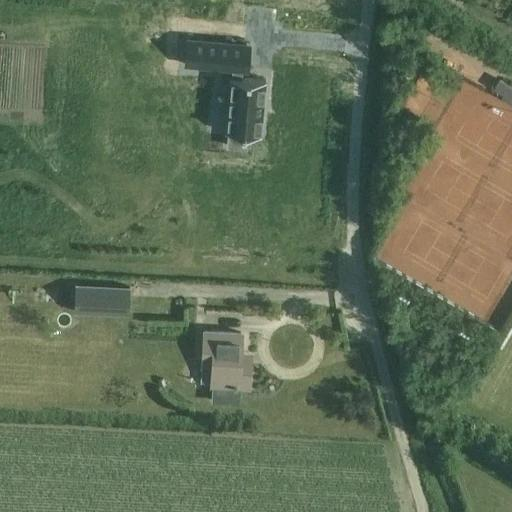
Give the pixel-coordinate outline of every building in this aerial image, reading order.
[(260,135),(265,79),(241,77),(241,69),(243,69),(245,43),(191,39),(189,64),(233,68),(232,76),(230,76),(225,132),(228,132),(227,146),(245,147),(247,133),(260,135)] [(424,71),(448,86),(461,66),(436,51),(424,71)] [(501,80),(494,90),(501,94),(507,84),(501,80)] [(76,284),(75,311),(115,313),(115,312),(111,312),(112,286),(76,284)] [(204,331),(202,365),(212,365),(211,384),(213,385),(212,401),(237,402),(238,386),(248,387),(249,365),(239,365),(241,333),(204,331)]
